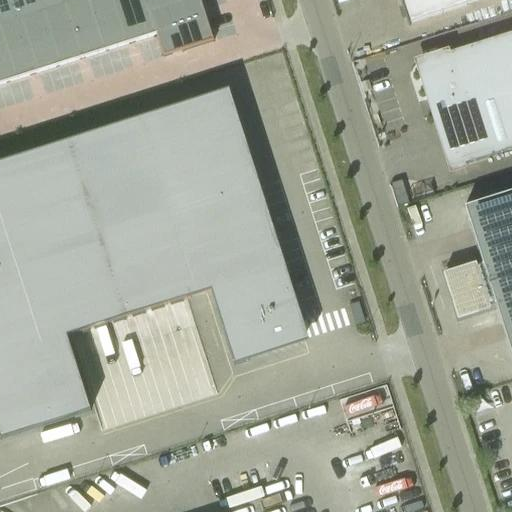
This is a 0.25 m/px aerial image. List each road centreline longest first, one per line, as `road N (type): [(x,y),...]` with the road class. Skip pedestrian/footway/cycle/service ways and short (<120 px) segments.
road 1 (unclassified): [(472,511),(311,0)]
road 2 (unknown): [(305,511),(288,466),(252,449),(58,511)]
